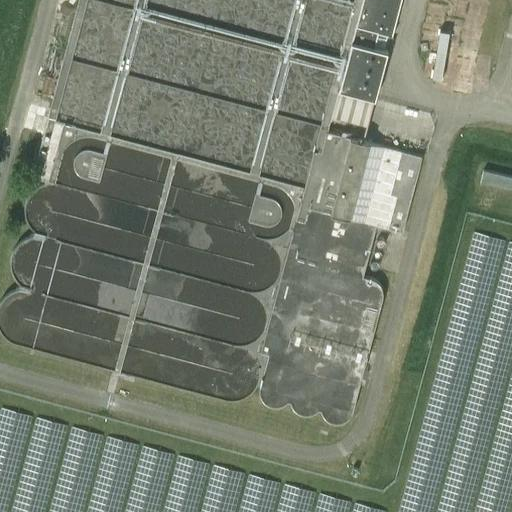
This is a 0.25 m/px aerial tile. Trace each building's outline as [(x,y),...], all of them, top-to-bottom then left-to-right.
[(364,0),(334,119),(367,128),(399,0),(364,0)] [(436,29),(437,64),(449,64),(448,28),(436,29)] [(469,78),(484,71),(472,47),(457,54),(469,78)] [(421,156),(329,132),(259,386),(259,393),(262,400),(270,405),(278,405),(287,401),(289,401),(293,408),(301,413),(309,413),(318,409),(321,409),(324,417),(332,422),(342,421),(349,416),(352,410),(383,293),(379,283),(372,278),(363,275),(377,224),(401,230),(421,156)] [(485,181),(511,188),(511,172),(489,167),(485,181)]
